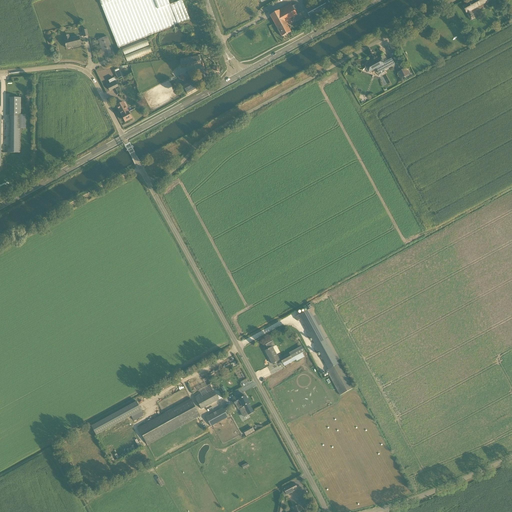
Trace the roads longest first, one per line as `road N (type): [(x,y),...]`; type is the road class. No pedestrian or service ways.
road 1 (unclassified): [(326,511),(149,187)]
road 2 (unclassified): [(149,187),(207,135),(453,0)]
road 3 (unclassified): [(123,137),(88,75),(0,74)]
road 4 (track): [(0,243),(139,168)]
road 5 (primary): [(241,73),(377,0)]
road 6 (unclassified): [(378,511),(511,458)]
road 7 (primary): [(0,206),(123,137)]
road 8 (primary): [(123,137),(233,78)]
